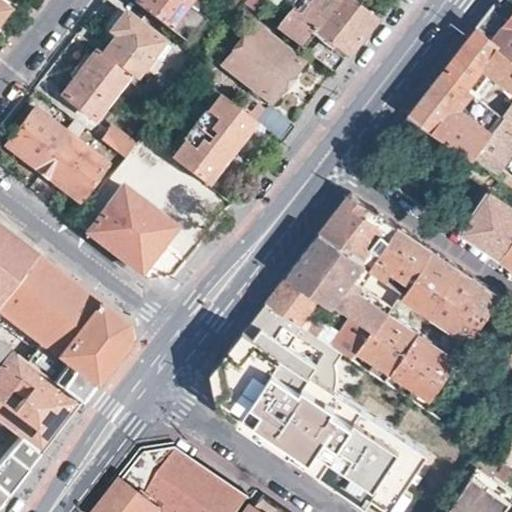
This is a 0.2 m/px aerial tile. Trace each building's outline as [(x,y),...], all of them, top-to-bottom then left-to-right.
[(134,0),(183,38),(199,17),(181,5),(185,0),(134,0)] [(354,0),(295,0),(276,25),(310,52),(321,39),(343,57),(356,40),(375,16),(354,0)] [(511,0),(497,0),(478,25),(511,51),(511,0)] [(102,52),(134,76),(161,39),(118,5),(104,22),(103,31),(112,39),(102,52)] [(270,98),(301,60),(254,23),(223,62),(270,98)] [(511,118),(502,111),(485,134),(447,105),(477,65),(511,89),(511,51),(478,25),(441,72),(410,113),(437,131),(500,172),(499,174),(511,183),(511,118)] [(102,52),(96,48),(90,56),(85,52),(70,73),(74,76),(62,92),(94,117),(125,77),(133,83),(136,78),(134,76),(102,52)] [(172,94),(150,78),(145,84),(166,101),(172,94)] [(166,101),(145,84),(138,94),(159,110),(166,101)] [(255,121),(253,119),(218,93),(169,154),(207,183),(255,121)] [(80,123),(75,119),(64,131),(33,107),(6,142),(38,167),(49,153),(53,157),(80,123)] [(279,139),(292,123),(271,107),(262,108),(253,119),(255,121),(279,139)] [(410,113),(399,127),(427,146),(437,131),(410,113)] [(80,123),(53,157),(57,161),(48,174),(78,198),(106,163),(75,139),(85,126),(80,123)] [(135,141),(112,123),(101,138),(124,155),(135,141)] [(163,149),(141,133),(135,141),(156,157),(163,149)] [(121,184),(86,229),(103,243),(132,265),(139,271),(174,225),(121,184)] [(511,204),(489,190),(461,231),(488,249),(503,259),(511,245),(511,204)] [(334,212),(319,232),(366,263),(370,266),(398,223),(351,191),(334,212)] [(381,273),(406,289),(434,247),(411,232),(398,223),(370,266),(381,273)] [(0,307),(66,360),(51,379),(78,400),(99,373),(120,346),(119,318),(99,303),(0,226),(0,307)] [(300,256),(286,274),(319,296),(336,308),(351,286),(366,263),(319,232),(300,256)] [(511,245),(503,259),(511,264),(511,245)] [(430,311),(461,265),(460,264),(447,256),(437,249),(434,247),(406,289),(403,294),(430,311)] [(471,339),(502,293),(487,283),(461,265),(430,311),(432,312),(461,332),(471,339)] [(406,289),(381,273),(377,279),(402,296),(403,294),(406,289)] [(275,288),(265,301),(306,327),(308,323),(304,320),(319,296),(286,274),(275,288)] [(366,296),(351,286),(336,308),(350,316),(376,334),(363,354),(392,373),(419,332),(391,313),(366,296)] [(397,511),(400,511),(438,457),(344,394),(343,387),(343,383),(341,379),(340,374),(337,369),(335,364),(343,352),(265,301),(211,371),(216,404),(367,504),(373,496),(397,511)] [(343,352),(358,362),(363,354),(376,334),(350,316),(331,344),(343,352)] [(432,399),(471,339),(461,332),(448,351),(419,332),(392,373),(432,399)] [(51,379),(0,339),(0,424),(17,438),(38,452),(58,426),(78,400),(51,379)] [(499,455),(511,462),(511,436),(499,455)] [(22,472),(38,452),(17,438),(0,458),(0,487),(6,493),(22,472)] [(136,465),(122,483),(162,509),(165,511),(240,511),(250,498),(205,467),(179,449),(145,453),(136,465)] [(511,474),(511,472),(511,462),(499,455),(493,463),(511,474)] [(471,476),(446,511),(498,511),(507,500),(471,476)] [(104,506),(99,511),(159,511),(162,509),(122,483),(104,506)]
